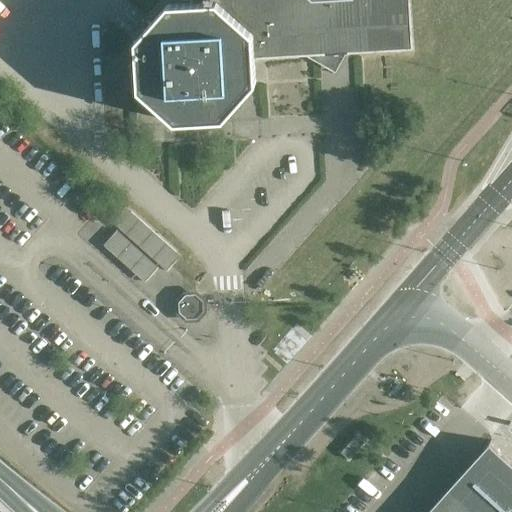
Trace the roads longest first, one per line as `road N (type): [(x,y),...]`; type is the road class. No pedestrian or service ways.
road 1 (unclassified): [(407,317),(380,333),(221,511)]
road 2 (unknown): [(161,139),(342,128)]
road 3 (unclassified): [(407,317),(419,284),(511,179)]
